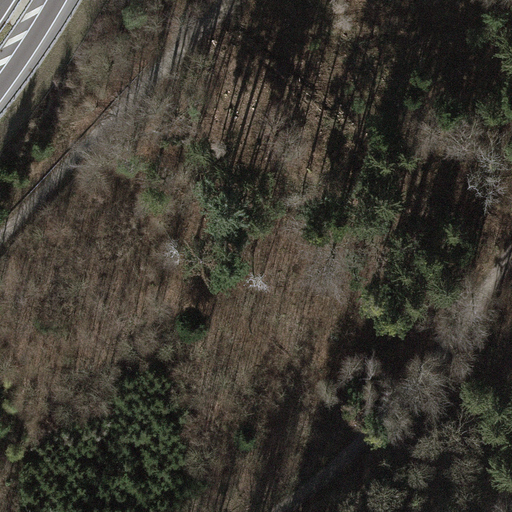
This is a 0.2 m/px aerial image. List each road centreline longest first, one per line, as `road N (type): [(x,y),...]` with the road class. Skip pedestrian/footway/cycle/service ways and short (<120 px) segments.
road 1 (track): [(511,223),(330,472),(276,511)]
road 2 (track): [(232,0),(0,245)]
